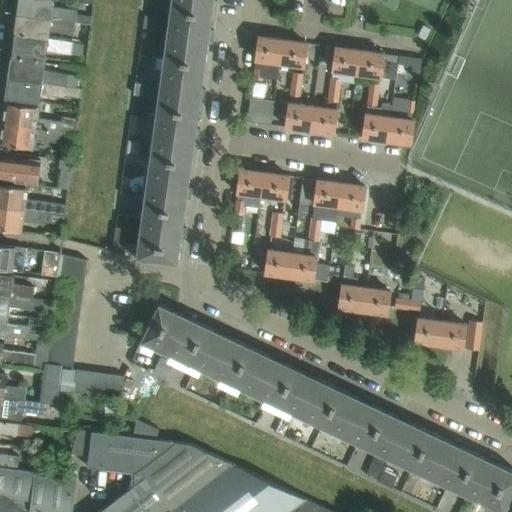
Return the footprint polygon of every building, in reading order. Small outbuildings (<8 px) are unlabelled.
[(77,10),(54,6),(54,0),(19,0),(17,13),(75,22),(77,10)] [(209,30),(213,1),(202,0),(171,0),(166,44),(207,49),(208,40),(210,40),(212,30),(209,30)] [(86,28),(87,24),(75,22),(17,13),(14,34),(49,39),(49,38),(50,30),(74,33),(75,27),(86,28)] [(163,30),(165,18),(145,15),(143,27),(163,30)] [(82,55),(84,43),(49,38),(49,39),(14,34),(11,55),(46,60),(47,49),(82,55)] [(279,64),(282,39),(258,36),(255,61),(256,61),(253,78),(263,80),(263,76),(278,78),(280,64),(279,64)] [(303,67),(306,42),(282,39),(279,64),(280,64),(303,67)] [(201,89),(207,49),(166,44),(160,85),(136,82),(134,94),(158,97),(158,95),(200,100),(200,99),(203,99),(204,90),(201,89)] [(356,76),(359,50),(336,46),(332,73),(356,76)] [(383,79),(386,53),(359,50),(356,76),(383,79)] [(386,53),(383,79),(395,81),(396,75),(399,55),(386,53)] [(44,70),(46,60),(11,55),(8,78),(78,88),(78,87),(79,75),(44,70)] [(302,85),(304,73),(293,72),(291,83),(302,85)] [(340,90),(341,79),(331,77),(330,88),(340,90)] [(81,97),(82,88),(82,87),(78,87),(78,88),(8,78),(5,98),(40,103),(41,93),(65,97),(65,95),(81,97)] [(380,84),(370,82),(369,93),(379,95),(380,84)] [(300,96),(302,85),(291,83),(290,95),(300,96)] [(338,101),(340,90),(330,88),(328,100),(338,101)] [(379,95),(369,93),(368,105),(378,106),(379,95)] [(196,129),(200,100),(158,95),(158,97),(152,144),(193,149),(194,138),(197,139),(199,129),(196,129)] [(274,101),(262,99),(250,98),(247,120),(247,122),(259,123),(270,125),(274,101)] [(415,100),(407,99),(405,111),(414,113),(415,100)] [(312,104),(289,101),(285,127),(309,130),(312,104)] [(75,135),(78,117),(70,116),(69,121),(36,117),(37,107),(4,102),(1,125),(75,135)] [(333,133),(336,107),(312,104),(309,130),(333,133)] [(386,141),(389,114),(381,113),(382,106),(378,106),(368,105),(363,104),(362,111),(365,111),(362,137),(386,141)] [(413,117),(390,114),(389,114),(386,141),(409,144),(413,117)] [(74,143),(75,135),(1,125),(0,131),(0,143),(32,148),(33,138),(59,142),(59,141),(74,143)] [(188,188),(193,149),(152,144),(145,196),(186,201),(187,198),(190,198),(191,188),(188,188)] [(42,159),(39,159),(29,158),(29,160),(0,155),(0,180),(35,185),(38,186),(42,159)] [(60,160),(58,173),(69,174),(71,162),(60,160)] [(261,196),(264,172),(240,169),(237,193),(261,196)] [(264,172),(261,196),(284,199),(288,175),(264,172)] [(338,207),(341,183),(317,179),(314,203),(338,207)] [(305,203),(308,181),(300,180),(297,202),(305,203)] [(361,210),(365,186),(341,183),(338,207),(337,214),(348,216),(349,208),(361,210)] [(0,206),(65,215),(67,203),(47,200),(47,201),(26,199),(28,189),(0,184),(0,206)] [(398,233),(404,191),(403,191),(368,186),(364,229),(398,233)] [(183,228),(186,201),(145,196),(138,244),(126,243),(128,229),(116,226),(113,250),(136,255),(135,257),(178,263),(181,238),(184,238),(186,228),(183,228)] [(245,212),(247,201),(236,199),(234,211),(245,212)] [(0,229),(21,232),(23,220),(45,223),(45,221),(64,224),(65,215),(0,206),(0,229)] [(273,211),(272,223),(282,224),(284,213),(273,211)] [(360,228),(362,217),(351,215),(350,227),(360,228)] [(320,241),(322,218),(312,217),(309,240),(320,241)] [(281,236),(282,224),(272,223),(270,234),(281,236)] [(0,269),(11,271),(14,246),(0,243),(0,269)] [(57,267),(59,252),(46,250),(42,273),(55,276),(57,267)] [(288,276),(292,253),(268,250),(265,273),(288,276)] [(83,286),(87,259),(61,253),(59,252),(57,267),(55,276),(61,276),(60,282),(83,286)] [(312,280),(316,256),(292,253),(288,276),(312,280)] [(362,311),(366,285),(358,284),(359,277),(353,277),(355,266),(345,264),(343,282),(342,282),(338,308),(362,311)] [(328,280),(330,266),(321,265),(319,279),(328,280)] [(339,267),(330,266),(328,280),(338,281),(339,267)] [(13,283),(14,274),(0,272),(0,293),(33,297),(34,286),(13,283)] [(81,301),(83,286),(60,282),(58,298),(81,301)] [(421,310),(421,309),(424,285),(410,283),(408,298),(397,297),(395,306),(419,310),(421,310)] [(386,314),(390,288),(366,285),(362,311),(386,314)] [(0,313),(9,314),(10,305),(48,311),(49,300),(33,297),(0,293),(0,313)] [(79,317),(81,301),(58,298),(55,314),(79,317)] [(190,363),(207,326),(190,318),(192,315),(182,310),(181,313),(158,302),(140,339),(190,363)] [(442,318),(443,319),(444,310),(431,308),(431,310),(421,309),(421,310),(419,310),(414,342),(438,345),(442,318)] [(29,325),(8,322),(9,314),(0,313),(0,332),(49,340),(51,320),(30,317),(29,325)] [(77,333),(79,317),(55,314),(53,330),(77,333)] [(463,348),(466,322),(443,319),(442,318),(438,345),(463,348)] [(480,349),(482,322),(471,320),(468,348),(480,349)] [(253,347),(226,335),(227,332),(218,327),(217,330),(207,326),(190,363),(235,385),(253,347)] [(75,349),(77,333),(53,330),(51,346),(75,349)] [(0,336),(0,361),(33,366),(35,353),(4,349),(5,338),(0,336)] [(51,346),(49,362),(72,365),(75,349),(51,346)] [(281,406),(298,369),(280,360),(282,357),(273,353),(271,356),(253,347),(235,385),(281,406)] [(90,371),(73,369),(70,390),(87,393),(90,371)] [(326,427),(344,390),(316,377),(317,374),(309,370),(307,373),(298,369),(281,406),(326,427)] [(107,373),(90,371),(87,393),(104,394),(107,373)] [(6,386),(8,373),(0,372),(0,397),(13,400),(24,401),(24,399),(25,388),(6,386)] [(123,375),(107,373),(104,394),(121,396),(123,375)] [(372,449),(390,413),(370,403),(371,400),(363,396),(361,399),(344,390),(326,427),(372,449)] [(24,401),(13,400),(0,397),(0,416),(21,419),(22,411),(46,414),(47,402),(24,399),(24,401)] [(434,433),(406,420),(408,417),(399,413),(397,416),(390,413),(372,449),(416,470),(434,433)] [(0,432),(28,435),(29,424),(20,423),(0,420),(0,432)] [(168,511),(171,511),(234,463),(192,443),(175,440),(79,428),(72,453),(90,454),(88,466),(132,471),(132,495),(109,511),(168,511)] [(481,456),(461,446),(462,443),(453,439),(452,442),(434,433),(416,470),(464,493),(481,456)] [(19,455),(0,452),(0,468),(12,470),(18,471),(18,468),(19,455)] [(502,511),(511,490),(511,470),(497,463),(498,460),(490,456),(488,459),(481,456),(464,493),(502,511)] [(384,462),(379,481),(398,486),(403,466),(384,462)] [(337,511),(308,499),(234,463),(171,511),(168,511),(337,511)] [(12,470),(0,468),(0,494),(3,495),(29,511),(71,511),(76,476),(33,470),(18,468),(18,471),(12,470)] [(29,511),(3,495),(0,494),(0,511),(29,511)]
